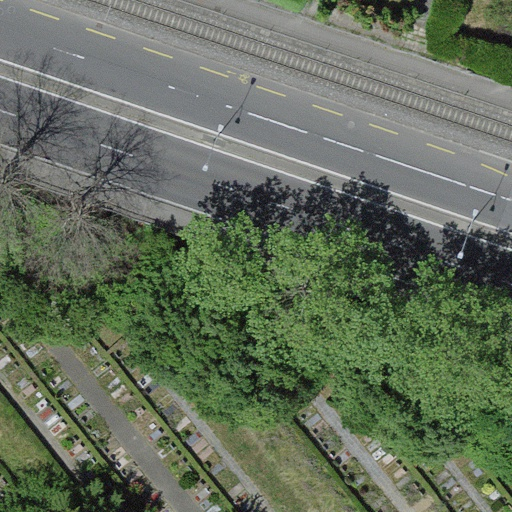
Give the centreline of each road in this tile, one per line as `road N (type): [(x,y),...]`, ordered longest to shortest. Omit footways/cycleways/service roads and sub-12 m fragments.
road 1 (primary): [(511,202),(0,25)]
road 2 (primary): [(0,111),(511,287)]
